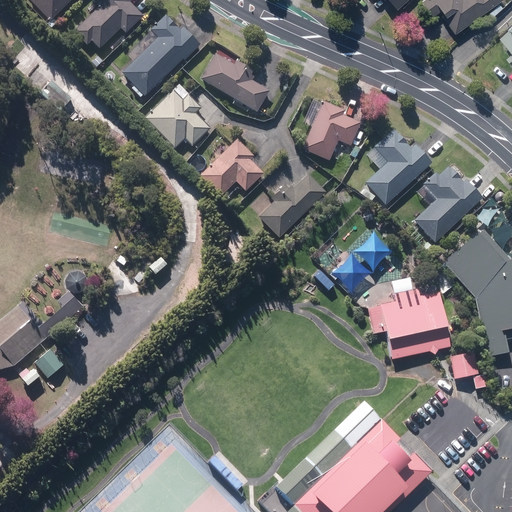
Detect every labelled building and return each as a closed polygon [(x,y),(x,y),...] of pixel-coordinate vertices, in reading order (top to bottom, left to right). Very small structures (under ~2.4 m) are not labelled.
[(27,0),(50,23),(48,25),(52,29),(57,24),(53,19),(72,0),(27,0)] [(125,34),(143,18),(134,8),(130,3),(132,1),(131,0),(93,0),(93,1),(100,8),(74,33),(87,46),(92,41),(99,49),(121,30),(125,34)] [(388,0),(397,9),(405,0),(388,0)] [(423,0),(421,2),(432,17),(439,12),(449,25),(455,34),(487,10),(492,17),(502,9),(498,3),(501,0),(423,0)] [(123,74),(146,97),(183,60),(184,62),(200,46),(191,38),(183,29),(180,32),(166,17),(151,32),(158,39),(123,74)] [(200,80),(255,114),(268,92),(261,87),(252,82),(254,78),(250,76),(252,73),(236,63),(233,67),(216,56),(200,80)] [(41,96),(60,112),(70,100),(51,83),(41,96)] [(144,120),(175,150),(185,140),(192,148),(210,129),(195,115),(201,109),(188,96),(182,102),(172,91),(144,120)] [(302,151),(329,162),(338,142),(348,146),(345,154),(357,159),(361,149),(351,145),(360,124),(351,120),(342,116),(344,112),(323,103),(302,151)] [(305,121),(311,123),(314,116),(308,113),(305,121)] [(365,184),(385,206),(431,165),(424,156),(415,147),(411,150),(394,131),(374,148),(387,163),(365,184)] [(199,177),(220,198),(236,182),(245,192),(263,175),(255,167),(250,161),(253,158),(237,141),(199,177)] [(213,153),(218,158),(223,153),(218,148),(213,153)] [(414,222),(435,244),(482,199),(474,190),(465,181),(463,184),(459,180),(460,179),(452,170),(451,171),(448,168),(438,177),(435,174),(423,185),(437,200),(414,222)] [(259,218),(279,239),(325,194),(308,177),(294,191),(290,187),(287,191),(284,188),(272,200),(275,203),(259,218)] [(247,198),(250,203),(256,197),(252,193),(247,198)] [(491,204),(497,210),(507,200),(502,194),(491,204)] [(474,300),(486,358),(507,353),(505,341),(511,339),(511,335),(511,331),(511,330),(511,261),(510,262),(483,231),(479,235),(477,234),(443,264),(440,260),(436,264),(441,269),(444,266),(474,300)] [(373,237),(379,243),(383,238),(377,232),(373,237)] [(422,249),(428,255),(433,249),(427,244),(422,249)] [(368,272),(347,252),(328,273),(349,292),(368,272)] [(385,332),(392,361),(394,360),(450,348),(438,294),(419,298),(417,291),(394,296),(396,304),(368,310),(374,334),(385,332)] [(44,322),(36,328),(46,339),(84,307),(78,300),(47,326),(44,322)] [(46,339),(36,328),(18,307),(0,322),(0,370),(13,367),(46,339)] [(35,364),(47,379),(63,366),(51,351),(35,364)] [(450,359),(454,381),(477,376),(472,354),(450,359)] [(288,509),(291,511),(387,511),(426,474),(376,423),(346,453),(288,509)] [(346,453),(328,434),(270,492),(288,509),(346,453)]
